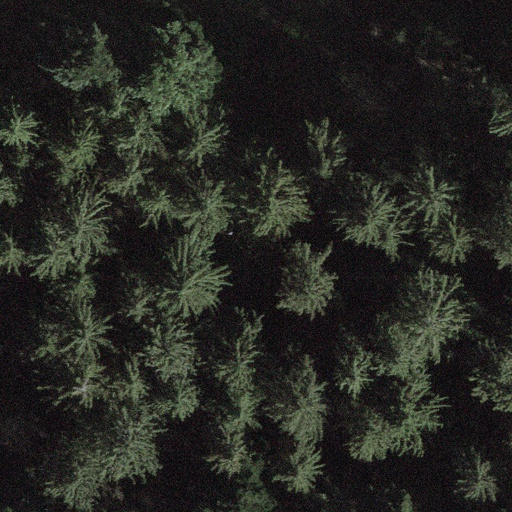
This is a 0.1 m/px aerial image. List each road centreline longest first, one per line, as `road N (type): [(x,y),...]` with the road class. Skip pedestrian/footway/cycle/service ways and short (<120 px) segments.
road 1 (track): [(150,511),(154,447),(276,0)]
road 2 (track): [(0,477),(154,447)]
